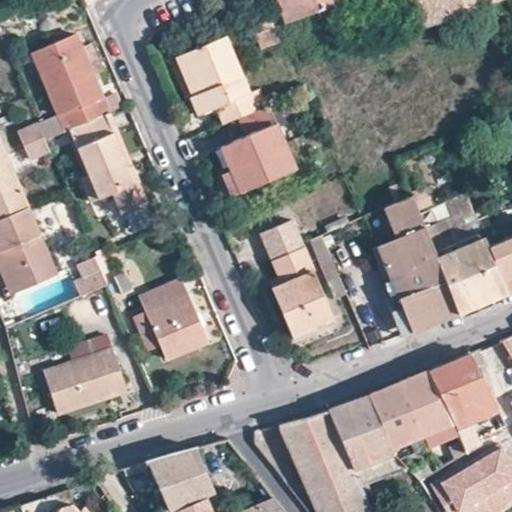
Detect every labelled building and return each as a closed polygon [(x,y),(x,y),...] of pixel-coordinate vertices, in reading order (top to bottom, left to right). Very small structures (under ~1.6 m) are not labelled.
[(276,0),(285,23),(351,0),(276,0)] [(407,0),(420,29),(454,16),(498,0),(407,0)] [(255,34),(261,48),(284,40),(279,25),(278,26),(255,34)] [(70,129),(109,112),(95,80),(81,48),(75,34),(33,53),(59,114),(39,123),(46,139),(70,129)] [(238,117),(265,106),(257,89),(249,93),(240,70),(230,48),(228,43),(225,35),(183,53),(200,92),(191,96),(199,115),(217,107),(223,123),(238,117)] [(91,44),(81,48),(95,80),(100,78),(97,71),(102,69),(91,44)] [(174,57),(191,96),(200,92),(183,53),(174,57)] [(268,104),(265,106),(238,117),(246,136),(221,147),(232,171),(241,191),(295,168),(268,104)] [(117,131),(109,112),(70,129),(90,176),(84,178),(93,199),(112,191),(121,212),(147,201),(131,164),(127,166),(112,133),(117,131)] [(39,123),(39,121),(18,130),(32,162),(52,153),(46,139),(39,123)] [(131,164),(117,131),(112,133),(127,166),(131,164)] [(0,217),(26,206),(29,205),(0,139),(0,217)] [(232,195),(241,191),(232,171),(223,175),(232,195)] [(420,190),(410,194),(418,214),(428,209),(420,190)] [(483,236),(465,192),(428,209),(418,214),(435,257),(483,236)] [(397,296),(411,332),(457,314),(450,297),(435,257),(418,214),(410,194),(384,206),(396,237),(377,245),(383,260),(397,296)] [(2,250),(19,289),(55,274),(26,206),(0,217),(0,245),(2,250)] [(333,318),(303,247),(292,221),(262,234),(273,259),(280,277),(283,284),(277,286),(271,289),(291,335),(333,318)] [(321,262),(331,258),(321,234),(310,239),(320,262),(321,262)] [(511,235),(487,246),(507,294),(511,291),(511,235)] [(450,297),(457,314),(473,308),(507,294),(487,246),(483,236),(435,257),(450,297)] [(400,336),(411,332),(397,296),(383,260),(377,245),(372,247),(382,271),(391,296),(385,299),(400,336)] [(11,293),(19,289),(2,250),(0,250),(0,266),(11,292),(11,293)] [(103,271),(96,256),(80,263),(87,278),(103,271)] [(339,276),(331,258),(321,262),(329,280),(339,276)] [(89,291),(108,283),(103,271),(87,278),(84,279),(89,291)] [(125,294),(135,290),(126,272),(118,276),(125,294)] [(339,276),(329,280),(328,280),(335,296),(345,292),(346,291),(339,276)] [(274,279),(277,286),(283,284),(280,277),(274,279)] [(168,358),(208,341),(182,279),(142,297),(150,313),(138,318),(150,347),(161,342),(168,358)] [(59,412),(127,389),(114,349),(46,371),(59,412)] [(470,352),(476,363),(483,360),(478,349),(470,352)] [(453,422),(455,427),(497,410),(498,409),(489,391),(479,371),(477,366),(476,363),(470,352),(438,366),(428,370),(453,422)] [(392,448),(453,422),(428,370),(417,375),(378,391),(369,395),(392,448)] [(395,455),(392,448),(369,395),(359,398),(328,409),(329,411),(341,441),(354,471),(359,484),(367,481),(406,466),(399,460),(395,456),(395,455)] [(329,411),(328,409),(278,426),(303,482),(316,511),(368,511),(371,511),(369,507),(359,484),(354,471),(341,441),(329,411)] [(456,429),(459,434),(462,441),(466,448),(472,444),(470,439),(499,426),(505,424),(499,412),(498,409),(497,410),(455,427),(456,429)] [(432,446),(459,434),(456,429),(455,427),(453,422),(392,448),(395,455),(395,456),(399,460),(406,457),(432,446)] [(466,450),(466,448),(462,441),(449,448),(454,458),(466,450)] [(500,511),(511,503),(511,464),(500,443),(431,484),(446,511),(500,511)] [(145,461),(167,511),(283,511),(272,496),(237,511),(221,511),(194,448),(185,451),(145,461)] [(420,479),(432,472),(425,461),(410,470),(420,479)]
